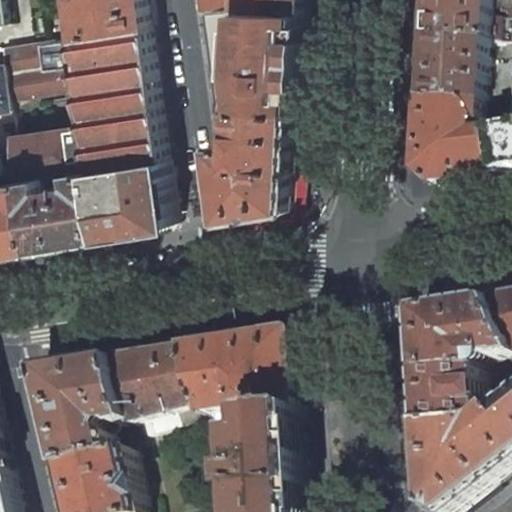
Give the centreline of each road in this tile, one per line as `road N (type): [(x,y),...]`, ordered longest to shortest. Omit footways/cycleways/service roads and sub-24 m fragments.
road 1 (residential): [(184,0),(226,292)]
road 2 (tertiary): [(365,271),(376,0)]
road 3 (secondary): [(384,511),(365,271)]
road 4 (primary): [(226,292),(15,323)]
road 5 (residential): [(59,511),(15,323)]
road 6 (primary): [(511,225),(424,238),(365,271)]
road 7 (primary): [(365,271),(226,292)]
